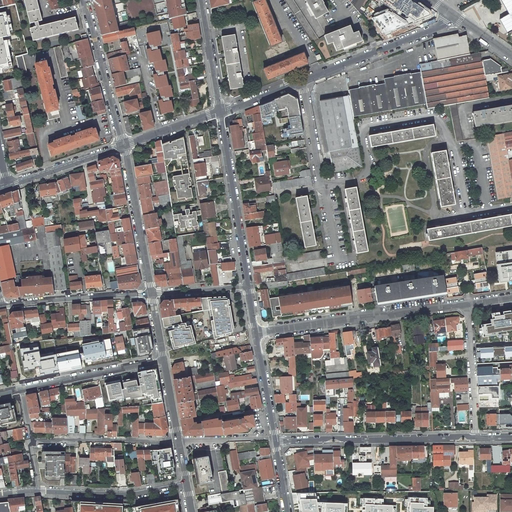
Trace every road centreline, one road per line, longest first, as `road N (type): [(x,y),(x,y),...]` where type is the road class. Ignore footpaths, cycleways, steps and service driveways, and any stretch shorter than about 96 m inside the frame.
road 1 (residential): [(301,80),(337,260),(288,269)]
road 2 (unclassified): [(468,304),(254,332)]
road 3 (unclassified): [(474,437),(275,438)]
road 4 (tertiary): [(247,287),(219,112)]
road 5 (residential): [(301,80),(457,18)]
road 6 (residential): [(122,145),(151,294)]
road 7 (residential): [(151,294),(0,306)]
road 8 (residential): [(36,490),(129,495),(186,483)]
road 9 (residential): [(122,145),(83,0)]
road 10 (residential): [(27,441),(177,440)]
road 11 (residential): [(163,360),(20,389)]
road 12 (residential): [(487,210),(442,218),(434,212),(426,153),(447,136)]
road 13 (residential): [(468,304),(474,437)]
road 14 (residential): [(6,186),(122,145)]
